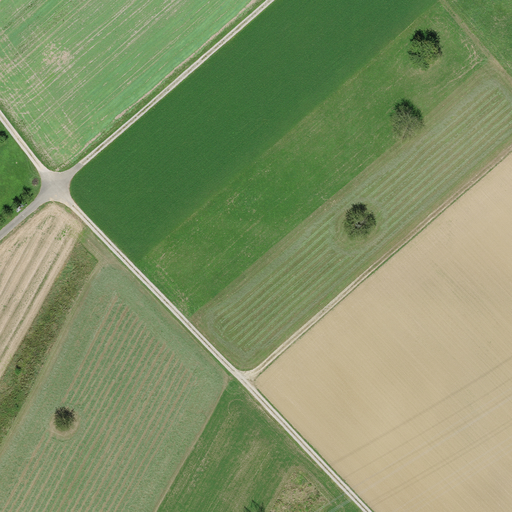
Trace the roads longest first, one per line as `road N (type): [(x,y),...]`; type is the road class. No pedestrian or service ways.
road 1 (track): [(0,115),(54,187),(364,511)]
road 2 (track): [(239,379),(511,146)]
road 3 (track): [(0,234),(270,0)]
